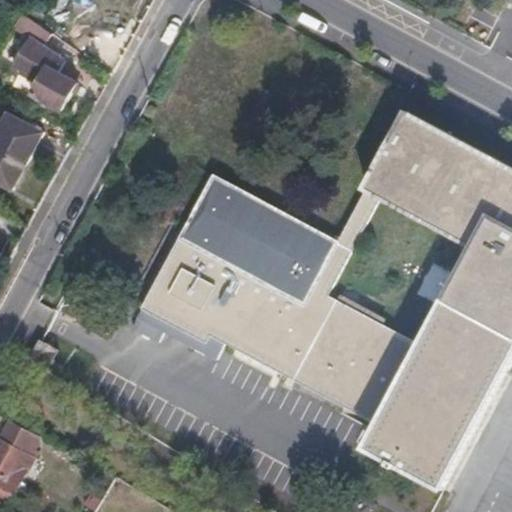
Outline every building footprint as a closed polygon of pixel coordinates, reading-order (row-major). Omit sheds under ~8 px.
[(33,37),(42,24),(40,23),(26,13),(17,25),(33,37)] [(66,110),(81,83),(50,65),(34,93),(66,110)] [(0,180),(14,189),(45,133),(10,113),(0,131),(0,180)] [(223,353),(227,345),(379,426),(367,449),(445,492),(511,366),(511,167),(409,113),(340,243),(214,177),(139,320),(218,361),(223,353)] [(40,341),(30,361),(49,371),(59,352),(40,341)] [(3,439),(0,445),(0,501),(9,506),(36,459),(28,454),(35,440),(13,427),(5,441),(3,439)]
